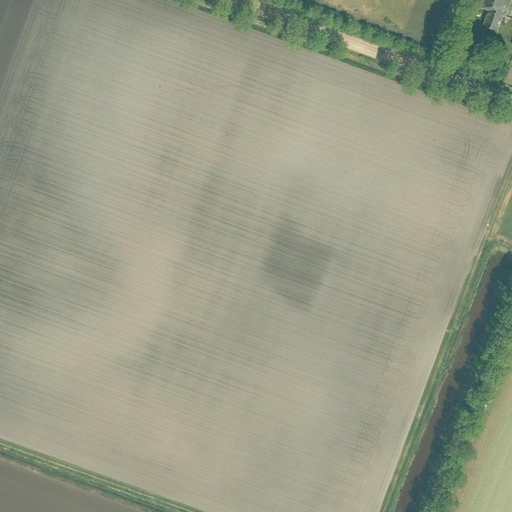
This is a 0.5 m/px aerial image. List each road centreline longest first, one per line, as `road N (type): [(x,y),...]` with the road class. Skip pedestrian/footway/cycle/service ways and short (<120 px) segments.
road 1 (track): [(0,445),(185,511),(381,511),(511,164)]
road 2 (track): [(511,96),(240,0)]
